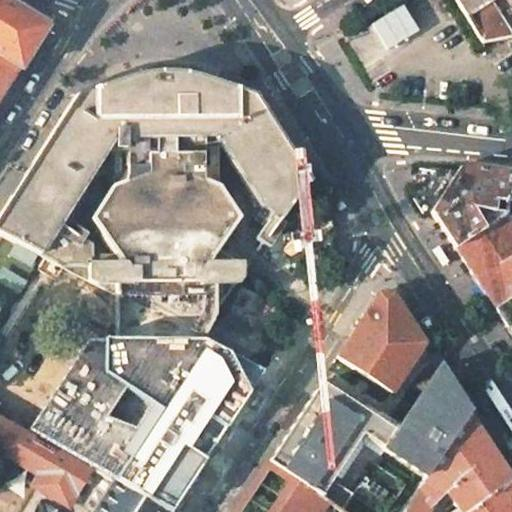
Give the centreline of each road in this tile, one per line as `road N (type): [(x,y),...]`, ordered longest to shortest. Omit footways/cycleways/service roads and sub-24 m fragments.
road 1 (residential): [(198,511),(391,226)]
road 2 (residential): [(511,147),(386,135),(323,44),(319,23),(336,0)]
road 3 (residential): [(243,0),(391,226)]
road 4 (residential): [(391,226),(511,412)]
